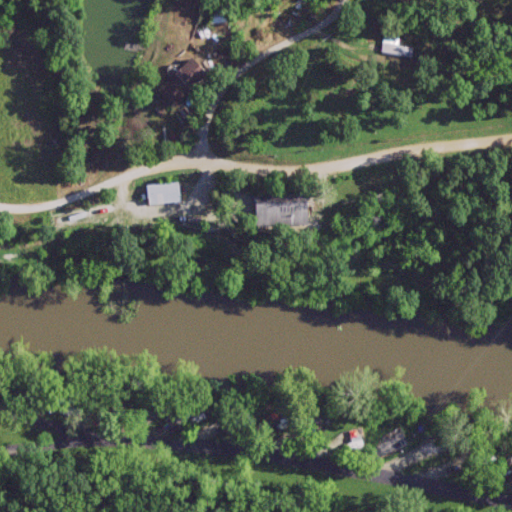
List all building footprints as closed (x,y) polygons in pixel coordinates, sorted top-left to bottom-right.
[(209,26),(230,24),(229,11),(208,13),(209,26)] [(413,59),(414,49),(399,47),(400,39),(384,36),(381,54),(413,59)] [(202,73),(188,58),(155,90),(168,104),(202,73)] [(177,204),(177,184),(142,185),(142,205),(177,204)] [(248,195),(248,227),(301,227),(301,195),(248,195)]
